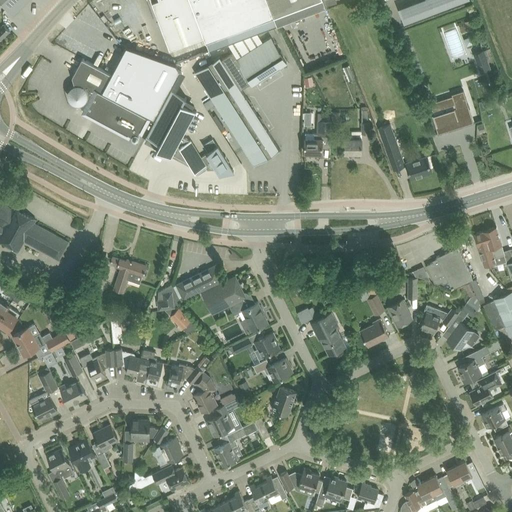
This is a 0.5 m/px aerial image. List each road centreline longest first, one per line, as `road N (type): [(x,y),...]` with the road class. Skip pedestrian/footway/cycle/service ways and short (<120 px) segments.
road 1 (residential): [(211,486),(174,408),(110,403),(23,445),(54,511)]
road 2 (residential): [(321,388),(418,341),(473,441)]
road 3 (residential): [(321,388),(262,270),(261,232)]
road 4 (primary): [(511,186),(386,222)]
road 5 (primary): [(261,232),(350,231),(386,222)]
road 6 (primary): [(386,222),(262,216)]
